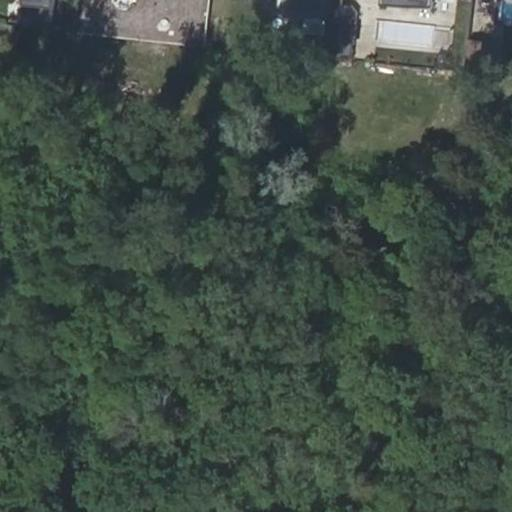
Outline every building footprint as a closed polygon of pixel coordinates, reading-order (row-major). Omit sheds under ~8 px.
[(22,0),(21,14),(51,16),(52,0),(22,0)] [(385,0),(385,4),(434,9),(434,0),(385,0)] [(341,50),(356,52),(360,6),(344,5),(341,50)] [(359,47),(372,48),(375,19),(362,17),(359,47)] [(465,42),(462,71),(479,73),(482,43),(465,42)] [(482,43),(479,73),(489,74),(492,44),(482,43)]
